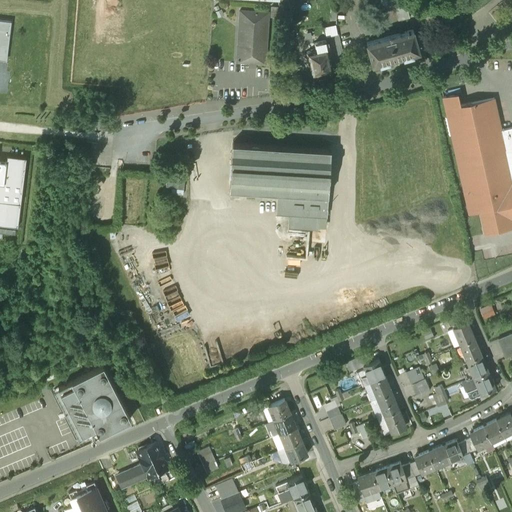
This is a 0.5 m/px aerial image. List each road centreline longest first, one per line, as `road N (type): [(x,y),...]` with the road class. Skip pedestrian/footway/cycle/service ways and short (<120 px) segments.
road 1 (residential): [(126,139),(511,47)]
road 2 (residential): [(288,370),(511,276)]
road 3 (residential): [(511,387),(458,423),(332,469)]
road 4 (residential): [(0,493),(162,420)]
road 5 (residential): [(162,420),(288,370)]
